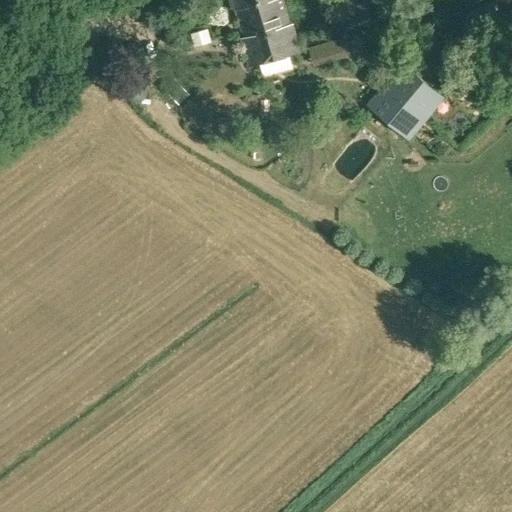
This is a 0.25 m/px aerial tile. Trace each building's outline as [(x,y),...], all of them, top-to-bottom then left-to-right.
[(230,0),(233,9),(235,8),(243,35),(241,36),(249,64),(300,50),(292,22),(289,23),(282,0),(230,0)] [(195,45),(211,41),(207,28),(192,32),(195,45)] [(351,55),(346,37),(320,44),(325,63),(351,55)] [(400,61),(366,102),(409,139),(444,96),(400,61)] [(174,77),(164,86),(179,103),(189,94),(174,77)]
